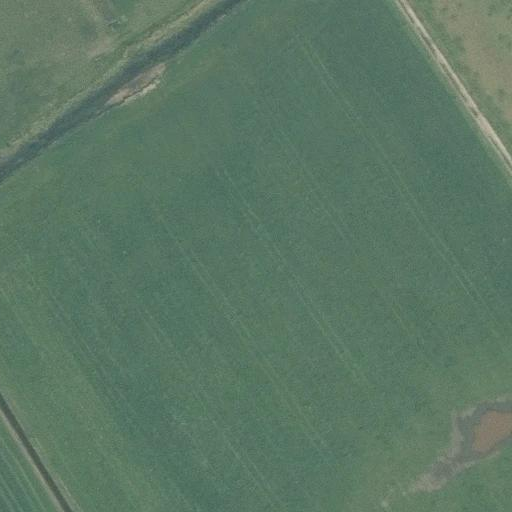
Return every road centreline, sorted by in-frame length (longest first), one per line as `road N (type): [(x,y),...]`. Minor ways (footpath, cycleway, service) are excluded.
road 1 (track): [(172,0),(0,127)]
road 2 (track): [(398,0),(511,171)]
